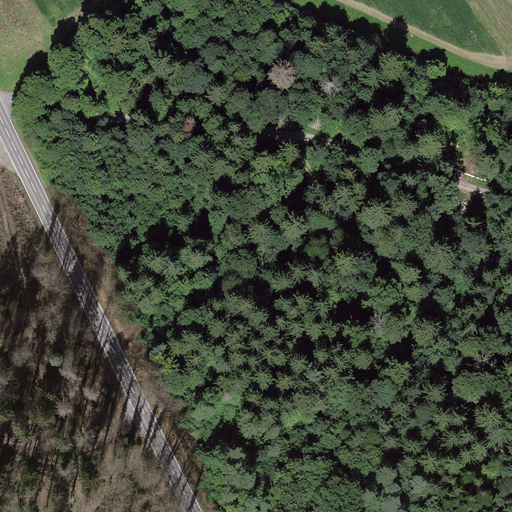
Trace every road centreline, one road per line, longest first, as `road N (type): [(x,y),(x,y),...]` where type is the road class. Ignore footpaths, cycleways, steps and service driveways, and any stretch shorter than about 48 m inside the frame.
road 1 (track): [(511,200),(277,131),(81,114),(0,98)]
road 2 (primary): [(193,511),(0,115)]
road 3 (track): [(277,131),(330,199),(460,411),(511,459)]
road 4 (track): [(144,411),(93,440),(0,439)]
